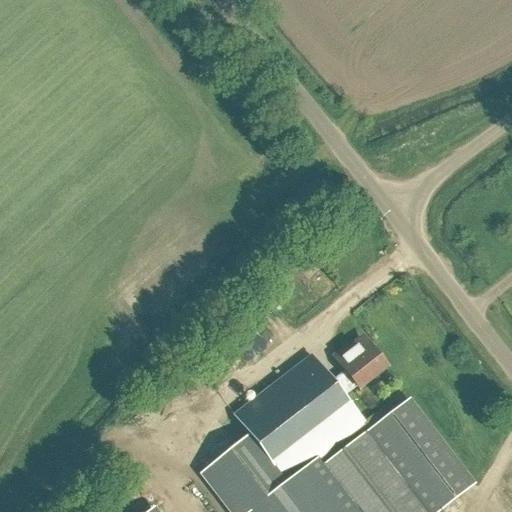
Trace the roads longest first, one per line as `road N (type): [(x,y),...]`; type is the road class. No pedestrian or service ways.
road 1 (tertiary): [(395,207),(220,0)]
road 2 (tertiary): [(511,356),(395,207)]
road 3 (unclassified): [(395,207),(511,120)]
